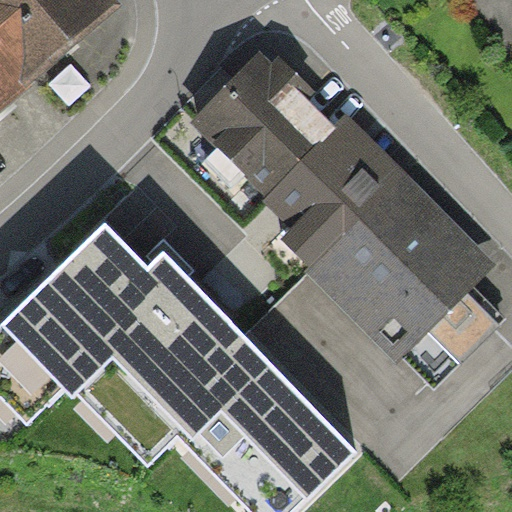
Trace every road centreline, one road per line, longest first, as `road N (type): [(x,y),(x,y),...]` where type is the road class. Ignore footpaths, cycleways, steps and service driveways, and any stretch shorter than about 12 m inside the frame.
road 1 (residential): [(0,249),(154,100),(193,46),(209,0)]
road 2 (residential): [(305,0),(511,222)]
